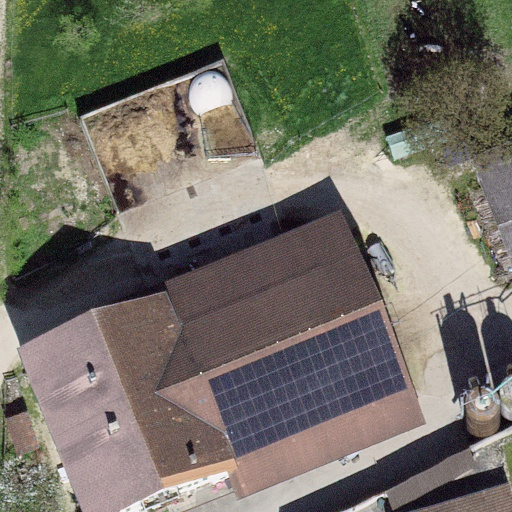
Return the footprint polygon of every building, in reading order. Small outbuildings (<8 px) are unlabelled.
[(511,168),(478,182),(511,264),(511,168)] [(341,248),(171,316),(232,476),(405,406),(341,248)] [(83,511),(143,511),(232,476),(171,316),(26,375),(83,511)] [(500,403),(501,417),(510,426),(511,426),(511,393),(510,394),(500,403)] [(466,420),(466,433),(475,443),(489,442),(498,433),(498,419),(489,410),(475,410),(466,420)] [(456,511),(511,511),(511,507),(509,496),(456,511)] [(385,511),(387,499),(358,511),(385,511)]
